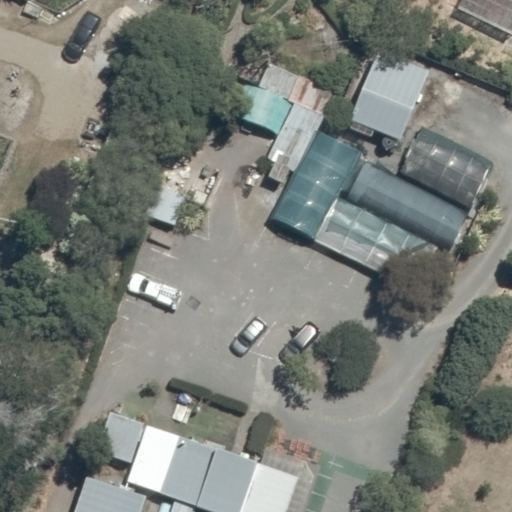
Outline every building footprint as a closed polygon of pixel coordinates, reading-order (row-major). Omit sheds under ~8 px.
[(406,147),(437,84),(383,58),(352,120),(406,147)] [(412,293),(436,246),(455,256),(474,219),(454,209),(315,139),(322,124),(295,110),(309,81),(285,69),(268,103),(238,88),(223,118),(271,142),(257,172),(287,187),(269,222),(412,293)] [(406,147),(394,171),(477,211),(496,173),(413,132),(406,147)] [(123,486),(194,511),(287,511),(298,484),(110,416),(95,458),(129,470),(123,486)] [(148,511),(151,505),(88,483),(78,511),(148,511)]
